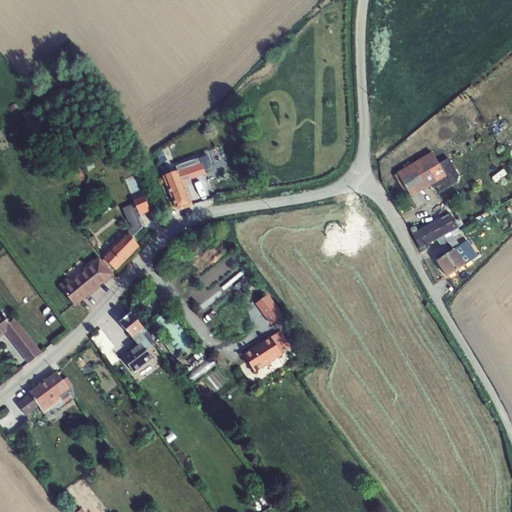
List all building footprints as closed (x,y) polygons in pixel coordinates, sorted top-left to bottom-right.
[(422,206),(415,194),(446,176),(432,153),(394,175),(415,210),(422,206)] [(181,209),(191,205),(183,184),(191,180),(190,178),(204,172),(200,162),(198,157),(184,163),(186,168),(177,171),(166,175),(164,176),(176,207),(181,209)] [(129,234),(132,237),(143,227),(139,218),(141,217),(140,214),(150,210),(143,195),(132,200),(134,205),(123,210),(130,222),(129,223),(133,228),(129,234)] [(420,248),(420,249),(463,226),(459,219),(454,221),(450,214),(412,234),(420,248)] [(115,270),(140,246),(132,238),(132,237),(129,234),(103,258),(115,270)] [(89,240),(93,246),(97,244),(92,237),(89,240)] [(447,277),(474,258),(464,243),(437,261),(447,277)] [(111,274),(99,260),(70,283),(67,279),(58,286),(73,305),(111,274)] [(267,296),(256,304),(271,324),(282,316),(267,296)] [(196,343),(170,309),(152,323),(179,357),(196,343)] [(0,335),(5,332),(29,363),(41,354),(14,319),(9,323),(2,313),(0,314),(0,335)] [(146,349),(154,343),(144,329),(131,313),(119,323),(136,343),(133,346),(131,352),(122,358),(133,372),(152,358),(146,349)] [(104,355),(114,348),(100,330),(92,339),(104,355)] [(279,332),(290,349),(292,348),(281,331),(279,332)] [(279,332),(243,355),(254,372),(290,349),(279,332)] [(30,394),(28,396),(17,404),(26,415),(36,408),(39,406),(44,414),(53,407),(59,408),(73,398),(69,394),(71,392),(68,388),(62,381),(57,374),(30,394)] [(72,385),(66,378),(62,381),(68,388),(71,392),(69,394),(73,398),(73,399),(75,398),(72,385)]
